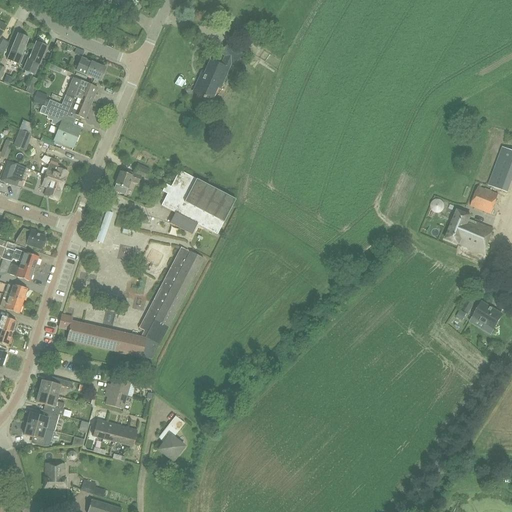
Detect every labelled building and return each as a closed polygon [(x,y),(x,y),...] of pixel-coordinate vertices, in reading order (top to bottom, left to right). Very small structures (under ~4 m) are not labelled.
[(18,34),(7,59),(18,64),(29,39),(18,34)] [(0,44),(0,53),(3,55),(9,42),(3,39),(0,44)] [(47,47),(36,42),(29,60),(28,59),(24,70),(35,75),(39,64),(40,65),(47,47)] [(221,51),(225,56),(221,65),(210,60),(196,93),(211,100),(217,86),(220,87),(231,63),(242,55),(233,42),(221,51)] [(100,81),(105,69),(81,59),(76,71),(100,81)] [(5,76),(2,82),(9,85),(12,79),(5,76)] [(38,79),(33,77),(26,92),(32,94),(38,79)] [(49,100),(46,107),(56,112),(61,114),(68,116),(68,117),(77,121),(79,116),(85,119),(98,88),(74,79),(65,100),(63,105),(49,100)] [(33,101),(41,105),(45,95),(37,91),(33,101)] [(42,106),(39,113),(45,116),(47,117),(46,119),(53,121),(52,124),(60,127),(55,140),(66,145),(68,139),(76,142),(81,129),(73,126),(65,123),(68,117),(68,116),(61,114),(56,112),(46,107),(42,106)] [(26,151),(32,135),(19,130),(13,146),(26,151)] [(0,155),(0,156),(7,159),(13,143),(13,141),(8,138),(7,140),(6,140),(0,155)] [(511,150),(503,147),(499,157),(511,161),(511,150)] [(62,187),(68,171),(60,168),(60,167),(57,166),(59,161),(52,158),(49,165),(49,168),(48,168),(45,176),(51,178),(50,179),(52,180),(51,182),(54,183),(54,184),(62,187)] [(15,164),(7,162),(1,181),(16,186),(18,180),(11,177),(15,164)] [(146,178),(149,171),(137,167),(134,174),(129,172),(128,174),(120,171),(116,184),(114,191),(125,195),(130,181),(138,184),(141,176),(146,178)] [(236,200),(180,170),(172,186),(167,184),(163,191),(168,194),(162,205),(176,213),(171,223),(192,234),(198,224),(217,234),(236,200)] [(51,178),(45,176),(42,185),(49,188),(46,196),(58,200),(62,187),(54,184),(54,183),(51,182),(52,180),(50,179),(51,178)] [(38,191),(38,181),(24,181),(24,191),(38,191)] [(497,200),(499,195),(479,186),(470,207),(491,215),(497,200)] [(456,210),(445,237),(483,252),(492,229),(468,220),(470,216),(456,210)] [(110,247),(116,216),(107,214),(101,245),(110,247)] [(238,229),(232,241),(243,246),(253,227),(242,221),(243,218),(238,215),(232,226),(238,229)] [(253,227),(243,246),(255,251),(264,232),(253,227)] [(43,243),(45,237),(37,234),(38,233),(30,230),(30,231),(23,229),(16,239),(14,242),(25,246),(26,244),(41,249),(42,248),(43,247),(44,244),(43,243)] [(264,232),(255,251),(267,257),(272,246),(279,249),(284,237),(278,234),(276,237),(264,232)] [(21,262),(20,264),(34,269),(38,257),(24,252),(5,246),(5,247),(2,246),(4,241),(0,239),(0,251),(3,252),(1,258),(11,261),(12,259),(21,262)] [(297,266),(288,274),(306,292),(310,288),(311,290),(316,285),(315,283),(318,280),(309,270),(316,263),(313,259),(315,257),(303,246),(290,259),(297,266)] [(67,340),(142,357),(151,359),(159,345),(160,346),(205,259),(181,247),(139,328),(144,331),(141,338),(72,322),(73,318),(62,315),(59,328),(69,330),(67,340)] [(30,281),(34,269),(20,264),(19,267),(10,263),(7,273),(16,276),(16,277),(30,281)] [(487,277),(475,280),(477,289),(489,285),(487,277)] [(9,297),(23,301),(27,289),(13,284),(13,286),(8,284),(5,292),(10,294),(9,297)] [(259,291),(245,305),(252,314),(266,299),(259,291)] [(19,314),(23,301),(9,297),(4,295),(1,306),(5,307),(5,309),(19,314)] [(468,298),(461,310),(468,314),(475,302),(468,298)] [(266,299),(252,314),(260,322),(273,307),(266,299)] [(503,315),(482,302),(474,317),(485,324),(482,329),(491,334),(503,315)] [(273,307),(260,322),(267,331),(282,316),(273,307)] [(236,319),(240,323),(244,319),(240,315),(236,319)] [(0,329),(12,333),(14,329),(16,329),(18,324),(16,323),(16,321),(2,316),(2,318),(0,317),(0,329)] [(282,316),(267,331),(275,339),(289,324),(282,316)] [(244,319),(240,323),(244,327),(248,323),(244,319)] [(0,329),(0,343),(8,346),(12,333),(0,329)] [(256,340),(260,336),(256,331),(252,335),(256,340)] [(264,340),(260,336),(256,340),(260,344),(264,340)] [(204,351),(208,355),(213,350),(208,346),(204,351)] [(213,350),(208,355),(213,360),(217,355),(213,350)] [(192,356),(178,371),(186,379),(200,364),(192,356)] [(220,367),(224,371),(229,367),(225,362),(220,367)] [(200,364),(186,379),(194,387),(208,372),(200,364)] [(229,367),(224,371),(229,376),(233,371),(229,367)] [(208,372),(194,387),(202,395),(216,380),(208,372)] [(39,392),(58,397),(61,386),(71,388),(72,382),(57,378),(55,384),(42,381),(39,392)] [(109,384),(107,390),(127,396),(131,382),(113,378),(111,385),(109,384)] [(216,380),(202,395),(210,404),(224,388),(216,380)] [(127,396),(107,390),(105,397),(108,398),(106,405),(124,410),(127,396)] [(56,402),(58,397),(39,392),(37,402),(49,406),(48,412),(44,411),(58,415),(58,414),(63,416),(65,410),(63,409),(64,404),(56,402)] [(56,420),(58,415),(44,411),(43,417),(30,413),(27,424),(46,429),(53,431),(56,420)] [(160,436),(166,440),(159,449),(169,457),(170,456),(176,455),(177,456),(185,446),(174,439),(185,423),(174,416),(160,436)] [(103,439),(107,423),(97,420),(93,437),(103,439)] [(113,442),(117,426),(107,423),(103,439),(113,442)] [(43,440),(46,429),(27,424),(24,435),(37,438),(35,444),(45,447),(49,447),(50,442),(43,440)] [(113,442),(123,445),(127,428),(117,426),(113,442)] [(137,431),(127,428),(123,445),(133,447),(137,431)] [(93,452),(99,454),(101,445),(95,443),(93,452)] [(76,458),(76,454),(73,451),(69,451),(67,453),(66,457),(69,460),(73,460),(76,458)] [(66,478),(64,478),(64,464),(46,464),(46,478),(44,478),(44,488),(66,488),(66,478)] [(104,498),(106,491),(96,487),(96,484),(84,480),(81,491),(104,498)] [(121,511),(122,510),(91,500),(87,511),(121,511)]
